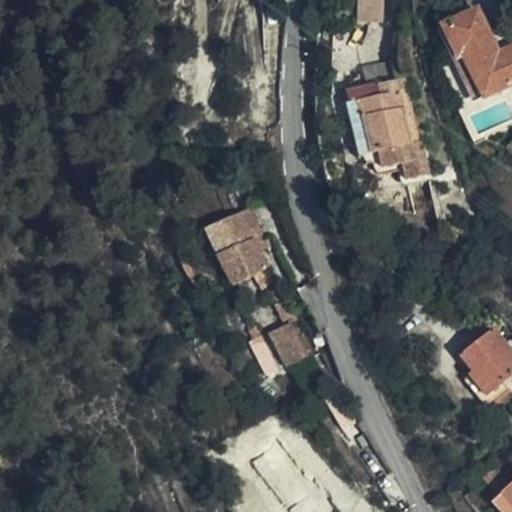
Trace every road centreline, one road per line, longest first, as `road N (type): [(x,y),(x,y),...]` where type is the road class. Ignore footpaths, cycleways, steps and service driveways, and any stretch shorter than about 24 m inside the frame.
road 1 (tertiary): [(426,511),(351,368),(303,186)]
road 2 (tertiary): [(301,0),(294,116),(303,186)]
